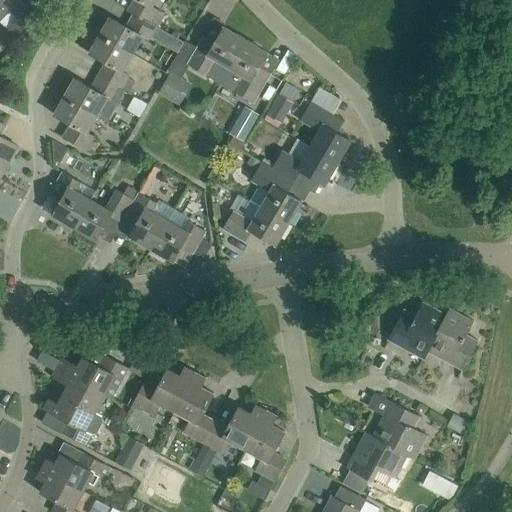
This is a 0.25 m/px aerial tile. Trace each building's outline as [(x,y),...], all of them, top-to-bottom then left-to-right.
[(3,0),(0,4),(0,21),(11,10),(19,18),(5,32),(15,42),(43,13),(34,4),(37,0),(3,0)] [(134,0),(128,11),(151,24),(158,11),(152,7),(156,0),(134,0)] [(110,18),(100,36),(133,54),(143,37),(149,40),(157,27),(151,24),(128,11),(134,14),(127,27),(110,18)] [(166,15),(158,11),(151,24),(157,27),(159,28),(166,15)] [(177,56),(184,43),(159,28),(157,27),(149,40),(177,56)] [(205,76),(205,75),(221,84),(230,68),(246,41),(224,27),(215,41),(204,35),(186,65),(205,76)] [(90,54),(106,63),(99,75),(122,88),(128,78),(129,75),(123,72),(133,54),(100,36),(90,54)] [(260,68),(269,54),(246,41),(230,68),(221,84),(237,92),(236,93),(254,104),(272,74),(260,68)] [(176,103),(188,83),(170,73),(158,94),(176,103)] [(75,79),(65,97),(98,116),(97,116),(108,122),(126,91),(122,88),(99,75),(92,88),(75,79)] [(128,78),(122,88),(126,91),(130,93),(136,82),(128,78)] [(282,124),(294,103),(278,94),(266,115),(282,124)] [(97,116),(98,116),(65,97),(54,115),(71,124),(63,137),(86,150),(94,137),(88,133),(97,116)] [(310,147),(338,163),(351,141),(338,132),(344,121),(322,108),(311,102),(301,120),(311,126),(320,131),(310,147)] [(244,107),(229,133),(229,134),(233,136),(244,143),(260,116),(244,107)] [(0,164),(7,168),(19,147),(0,136),(0,135),(6,126),(0,122),(0,164)] [(68,149),(52,140),(53,159),(60,163),(68,149)] [(325,185),(338,163),(310,147),(301,162),(282,151),(272,168),(262,162),(262,163),(295,182),(301,171),(325,185)] [(247,164),(258,170),(262,163),(251,157),(247,164)] [(261,207),(289,224),(302,201),(288,193),(295,182),(262,163),(251,180),(259,185),(250,201),(261,207)] [(75,228),(91,200),(75,191),(80,182),(62,172),(49,194),(60,201),(52,215),(75,228)] [(135,200),(134,200),(117,190),(106,209),(91,200),(75,228),(97,241),(111,217),(122,223),(135,200)] [(152,249),(168,221),(152,212),(157,203),(139,193),(134,200),(135,200),(122,223),(123,223),(127,216),(137,222),(129,236),(152,249)] [(276,246),(289,224),(261,207),(250,201),(241,216),(233,212),(222,230),(245,243),(252,232),(276,246)] [(168,221),(152,249),(174,262),(182,248),(193,255),(206,232),(188,221),(183,230),(168,221)] [(425,356),(429,349),(447,315),(423,303),(416,316),(405,310),(390,338),(425,356)] [(447,315),(429,349),(464,368),(478,341),(467,335),(474,321),(450,308),(447,315)] [(81,356),(76,365),(70,362),(64,372),(107,395),(113,398),(129,368),(105,356),(100,366),(81,356)] [(64,372),(70,362),(62,358),(52,377),(66,385),(61,394),(97,413),(107,395),(64,372)] [(155,416),(161,405),(175,412),(196,373),(185,367),(180,376),(168,369),(157,390),(145,383),(133,405),(146,412),(155,416)] [(191,436),(204,443),(216,421),(203,414),(214,394),(202,387),(206,379),(196,373),(175,412),(190,420),(184,433),(191,436)] [(15,411),(24,394),(15,389),(6,406),(15,411)] [(103,416),(97,413),(61,394),(56,403),(49,399),(44,409),(69,423),(64,433),(87,446),(93,435),(98,434),(104,421),(103,416)] [(375,438),(409,456),(416,460),(428,436),(414,428),(420,417),(393,403),(375,438)] [(224,454),(231,442),(246,450),(267,411),(256,405),(251,414),(239,407),(228,428),(216,421),(204,443),(224,454)] [(273,425),(277,417),(267,411),(246,450),(262,459),(255,470),(275,481),(287,459),(274,453),(285,432),(273,425)] [(450,428),(463,435),(470,422),(457,415),(450,428)] [(409,456),(375,438),(368,434),(349,469),(376,483),(382,472),(396,479),(409,456)] [(131,471),(144,446),(144,445),(129,437),(115,463),(131,471)] [(42,469),(84,492),(89,483),(98,488),(109,467),(83,453),(78,464),(59,453),(54,463),(47,459),(42,469)] [(190,471),(203,478),(210,464),(197,457),(190,471)] [(77,511),(74,510),(84,492),(42,469),(36,478),(44,482),(39,492),(57,502),(51,511),(77,511)] [(263,476),(259,484),(269,489),(274,481),(263,476)] [(446,478),(439,492),(453,499),(460,485),(446,478)] [(342,487),(336,498),(361,511),(366,500),(342,487)] [(360,511),(361,511),(334,497),(326,511),(360,511)] [(97,500),(90,511),(107,511),(111,507),(97,500)]
